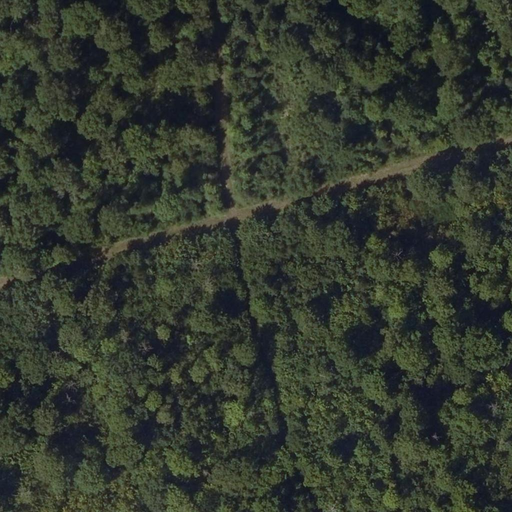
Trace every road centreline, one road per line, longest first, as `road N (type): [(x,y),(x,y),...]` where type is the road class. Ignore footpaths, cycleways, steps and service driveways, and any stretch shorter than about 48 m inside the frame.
road 1 (track): [(511,140),(0,288)]
road 2 (track): [(222,0),(228,218),(324,511)]
